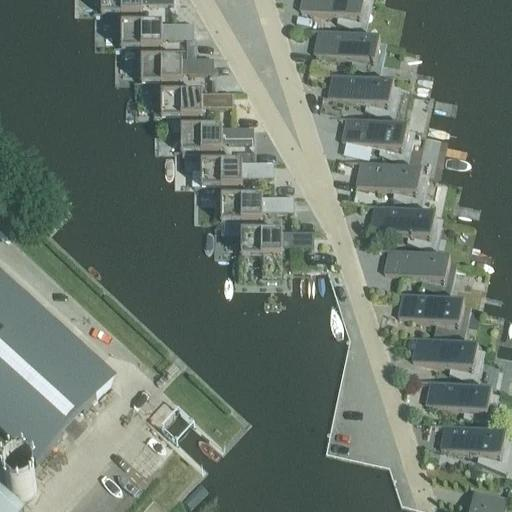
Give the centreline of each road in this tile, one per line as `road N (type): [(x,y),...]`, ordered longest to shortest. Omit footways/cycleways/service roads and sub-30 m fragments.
road 1 (residential): [(201,0),(341,244)]
road 2 (residential): [(341,244),(423,500)]
road 3 (residential): [(263,0),(341,244)]
